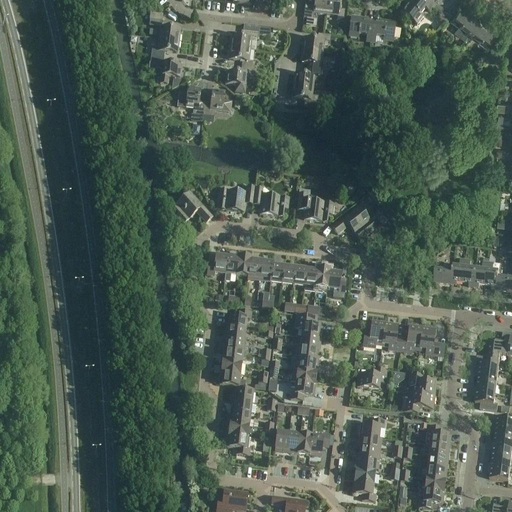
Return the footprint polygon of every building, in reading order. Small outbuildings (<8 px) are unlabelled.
[(325,15),(327,0),(315,0),(314,7),(305,6),(303,19),(313,20),(314,14),(325,15)] [(327,0),(325,15),(337,17),(336,23),(343,24),(345,11),(338,10),(339,0),(327,0)] [(430,14),(433,10),(419,0),(414,0),(410,6),(407,4),(400,14),(417,26),(423,18),(420,16),(425,10),(430,14)] [(419,0),(433,10),(436,6),(431,2),(432,0),(419,0)] [(467,36),(479,20),(471,14),(473,11),(464,4),(452,20),(459,26),(454,32),(465,40),(468,36),(467,36)] [(444,11),(441,16),(447,20),(451,15),(444,11)] [(158,40),(178,42),(180,30),(161,28),(162,15),(150,14),(149,20),(149,21),(149,26),(159,28),(158,40)] [(370,44),(372,23),(362,22),(362,19),(351,18),(348,38),(358,40),(359,36),(366,37),(365,44),(370,44)] [(467,36),(468,36),(471,39),(475,34),(481,39),(479,41),(488,47),(500,31),(490,24),(488,27),(479,20),(467,36)] [(372,23),(370,44),(375,45),(375,38),(383,39),(382,43),(393,44),(393,39),(395,39),(397,39),(398,37),(399,36),(400,30),(394,29),(395,23),(383,22),(383,25),(372,23)] [(446,33),(441,29),(437,35),(441,38),(446,33)] [(230,49),(250,51),(251,39),(258,40),(258,33),(245,32),(245,38),(232,37),(230,49)] [(302,51),(322,54),(324,42),(330,43),(331,36),(318,35),(317,41),(304,39),(302,51)] [(177,54),(178,42),(158,40),(157,51),(151,51),(150,64),(156,65),(155,70),(160,70),(161,65),(163,65),(164,53),(177,54)] [(248,63),(250,51),(230,49),(229,61),(242,62),(241,68),(254,70),(255,63),(248,63)] [(321,65),(322,54),(302,51),(301,63),(303,64),(302,70),(326,73),(327,66),(321,65)] [(181,67),(163,65),(161,65),(160,70),(159,85),(168,86),(169,78),(180,80),(181,67)] [(253,76),(254,70),(241,68),(240,74),(227,73),(226,85),(236,86),(235,94),(245,95),(246,80),(253,80),(253,76)] [(294,75),(293,87),(313,89),(314,78),(325,79),(326,73),(313,71),(312,77),(294,75)] [(312,96),(313,89),(293,87),(292,99),(304,101),(304,107),(317,108),(318,97),(312,96)] [(203,117),(204,104),(198,103),(200,90),(188,89),(185,109),(192,110),(192,116),(203,117)] [(204,104),(203,117),(210,118),(214,118),(214,113),(230,114),(232,103),(223,102),(224,93),(212,92),(210,105),(204,104)] [(179,94),(178,106),(186,107),(186,101),(187,95),(179,94)] [(159,119),(155,122),(161,132),(165,129),(159,119)] [(252,206),(255,189),(246,188),(245,194),(219,191),(218,202),(222,203),(220,211),(244,214),(245,205),(252,206)] [(255,189),(252,206),(260,207),(259,216),(282,218),(283,210),(285,199),(263,196),(263,190),(255,189)] [(309,197),(310,192),(299,190),(298,194),(296,211),(304,212),(303,221),(326,224),(327,216),(331,216),(333,205),(307,202),(307,197),(309,197)] [(212,218),(189,193),(171,209),(185,224),(196,214),(205,224),(212,218)] [(376,230),(373,227),(358,208),(332,229),(337,236),(348,227),(357,239),(364,233),(367,237),(376,230)] [(380,208),(376,212),(380,216),(384,212),(380,208)] [(443,252),(446,257),(452,254),(449,249),(443,252)] [(214,275),(224,276),(227,258),(215,257),(214,264),(208,263),(206,277),(214,278),(214,275)] [(230,277),(236,278),(238,260),(227,258),(224,276),(224,283),(229,283),(230,277)] [(485,287),(488,264),(488,260),(483,259),(483,263),(482,271),(476,270),(473,289),(479,289),(479,286),(485,287)] [(236,278),(247,279),(248,279),(250,263),(251,264),(251,261),(238,260),(236,278)] [(463,284),(465,261),(460,260),(459,268),(453,267),(452,273),(447,272),(446,285),(456,287),(456,283),(463,284)] [(473,289),(476,270),(470,269),(471,262),(465,261),(463,284),(469,285),(468,288),(473,289)] [(246,281),(259,283),(261,265),(251,264),(250,263),(248,279),(247,279),(246,281)] [(501,292),(503,279),(498,278),(499,273),(492,272),(493,264),(488,264),(485,287),(491,288),(491,291),(501,292)] [(269,284),(270,284),(272,266),(261,265),(259,283),(269,284)] [(270,284),(281,286),(284,268),(272,266),(270,284)] [(446,285),(447,272),(443,272),(444,267),(436,266),(433,284),(446,285)] [(281,286),(293,287),(295,269),(284,268),(281,286)] [(293,287),(304,288),(306,271),(295,269),(293,287)] [(304,288),(315,290),(318,272),(306,271),(304,288)] [(344,297),(346,283),(340,282),(341,273),(329,271),(329,273),(327,291),(337,292),(337,296),(344,297)] [(315,290),(327,291),(329,273),(318,272),(315,290)] [(511,293),(511,274),(511,273),(508,275),(507,280),(503,279),(501,292),(511,293)] [(225,329),(246,331),(247,321),(251,321),(252,314),(235,312),(234,318),(227,317),(225,329)] [(294,329),(301,330),(300,338),(320,341),(322,329),(315,328),(316,319),(295,316),(294,329)] [(381,349),(384,324),(371,322),(369,337),(364,336),(362,350),(375,351),(375,348),(381,349)] [(400,354),(401,340),(396,340),(397,326),(384,324),(381,349),(387,350),(387,353),(400,354)] [(419,353),(422,329),(408,327),(407,341),(401,340),(400,354),(412,356),(412,353),(419,353)] [(244,343),(246,331),(225,329),(224,340),(244,343)] [(422,329),(419,353),(425,354),(424,357),(437,359),(439,345),(433,345),(435,330),(422,329)] [(272,346),(281,347),(282,342),(281,342),(282,338),(274,337),(273,341),(273,340),(272,346)] [(299,349),(319,352),(320,341),(300,338),(299,349)] [(243,354),(244,343),(224,340),(223,352),(243,354)] [(504,356),(505,345),(490,343),(488,354),(500,356),(504,356)] [(291,360),(295,360),(315,363),(316,352),(319,353),(319,352),(299,349),(296,349),(296,350),(292,350),(291,360)] [(247,354),(243,354),(223,352),(221,363),(242,366),(242,360),(246,360),(247,354)] [(499,365),(500,356),(488,354),(487,364),(499,365)] [(314,373),(315,363),(295,360),(293,372),(316,374),(316,373),(314,373)] [(240,377),(242,366),(221,363),(220,375),(240,377)] [(487,364),(483,363),(480,363),(479,369),(476,368),(475,373),(498,376),(499,365),(487,364)] [(385,386),(387,373),(373,371),(372,377),(358,375),(356,389),(381,392),(382,385),(385,386)] [(315,386),(316,374),(293,372),(293,373),(291,372),(290,383),(294,384),(294,383),(315,386)] [(496,386),(498,376),(475,373),(475,377),(478,378),(478,384),(496,386)] [(404,375),(394,374),(392,384),(398,385),(404,380),(404,375)] [(240,383),(240,377),(220,375),(218,386),(243,389),(244,383),(240,383)] [(410,395),(434,398),(435,384),(421,383),(422,377),(409,375),(408,388),(411,388),(410,395)] [(268,382),(267,392),(268,392),(276,393),(277,383),(269,382),(268,382)] [(315,386),(294,383),(294,384),(293,394),(290,394),(289,401),(303,403),(304,397),(314,398),(315,386)] [(495,396),(496,386),(478,384),(477,389),(473,389),(473,393),(495,396)] [(231,402),(252,405),(253,393),(233,391),(231,402)] [(494,406),(495,396),(473,393),(472,397),(476,398),(475,404),(481,405),(480,411),(497,413),(497,406),(494,406)] [(432,411),(434,398),(410,395),(410,401),(406,401),(405,413),(418,415),(418,409),(432,411)] [(255,405),(252,405),(231,402),(230,414),(250,416),(253,417),(254,415),(255,407),(255,405)] [(249,428),(250,416),(230,414),(229,426),(249,428)] [(492,429),(511,431),(511,420),(497,418),(496,424),(492,424),(492,429)] [(378,440),(379,429),(383,429),(384,423),(371,421),(370,428),(360,426),(359,439),(362,439),(362,438),(378,440)] [(248,440),(249,428),(229,426),(227,437),(248,440)] [(430,435),(428,446),(446,448),(448,437),(439,436),(440,430),(428,429),(427,435),(430,435)] [(511,441),(511,431),(492,429),(491,433),(495,434),(494,439),(511,441)] [(286,451),(288,435),(276,433),(274,453),(283,454),(283,451),(286,451)] [(297,455),(299,436),(288,435),(286,451),(289,452),(288,454),(297,455)] [(311,438),(309,457),(320,458),(321,448),(327,449),(329,436),(323,435),(322,439),(311,438)] [(309,457),(311,438),(311,437),(299,436),(297,455),(309,457)] [(246,450),(248,440),(227,437),(226,449),(236,450),(235,456),(249,457),(250,450),(246,450)] [(381,440),(378,440),(362,438),(362,439),(360,450),(379,452),(381,440)] [(511,452),(511,450),(511,441),(494,439),(493,445),(490,445),(489,449),(511,452)] [(428,453),(427,458),(445,460),(446,448),(428,446),(424,446),(423,452),(428,453)] [(511,462),(511,452),(489,449),(489,453),(492,454),(492,460),(511,462)] [(378,463),(379,452),(360,450),(359,461),(378,463)] [(427,458),(426,469),(444,471),(445,460),(427,458)] [(509,472),(511,462),(492,460),(491,465),(488,465),(487,469),(509,472)] [(376,475),(378,463),(359,461),(357,472),(357,473),(374,475),(376,475)] [(389,476),(399,477),(399,472),(399,471),(399,466),(393,465),(392,471),(390,470),(389,476)] [(426,469),(424,481),(442,483),(444,471),(426,469)] [(508,483),(509,472),(487,469),(486,473),(490,474),(489,480),(508,483)] [(357,473),(357,472),(355,471),(353,484),(373,486),(374,475),(357,473)] [(424,481),(423,492),(441,494),(442,483),(424,481)] [(371,496),(373,486),(353,484),(352,495),(362,496),(361,502),(374,504),(375,497),(371,496)] [(215,511),(245,511),(247,494),(223,491),(222,501),(220,511),(216,510),(215,511)] [(423,492),(418,491),(417,497),(422,498),(422,502),(418,502),(417,509),(431,511),(434,511),(435,505),(439,506),(441,495),(441,494),(423,492)] [(304,511),(305,503),(272,498),(271,507),(285,509),(284,511),(304,511)] [(508,511),(509,504),(510,500),(501,499),(501,504),(504,505),(504,510),(489,508),(488,511),(508,511)]
